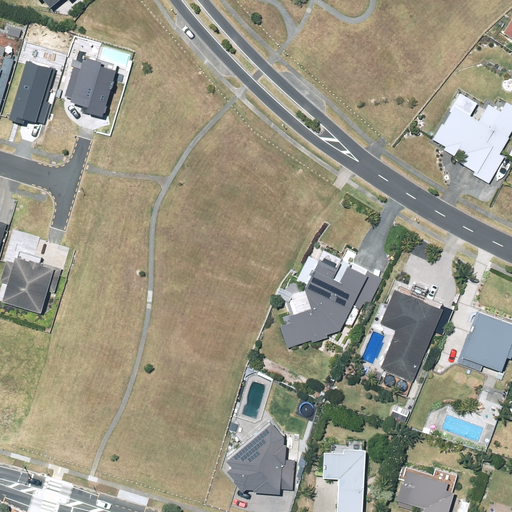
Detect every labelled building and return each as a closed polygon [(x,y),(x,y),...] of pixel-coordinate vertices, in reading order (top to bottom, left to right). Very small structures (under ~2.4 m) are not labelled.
[(35,0),(42,7),(46,4),(54,14),(69,2),(72,7),(80,0),(35,0)] [(480,58),(482,51),(474,49),(471,55),(480,58)] [(0,55),(0,119),(5,121),(22,62),(0,55)] [(500,157),(511,135),(511,110),(506,107),(500,116),(488,110),(478,127),(453,113),(444,130),(441,129),(433,144),(446,151),(444,155),(454,160),(456,157),(459,159),(455,165),(477,178),(492,153),(500,157)] [(0,261),(10,228),(0,225),(0,261)] [(321,250),(305,280),(311,303),(290,311),(292,318),(280,322),(287,343),(342,326),(367,264),(341,252),(338,258),(321,250)] [(42,315),(59,273),(45,267),(47,262),(37,258),(35,263),(23,259),(20,267),(10,263),(2,281),(13,285),(6,301),(42,315)] [(380,366),(412,378),(442,305),(394,285),(380,320),(396,327),(380,366)] [(511,334),(511,318),(476,306),(457,360),(480,368),(483,360),(501,367),(506,352),(511,354),(511,349),(511,340),(510,339),(511,334)] [(0,370),(26,377),(33,351),(23,348),(25,342),(1,335),(4,325),(0,323),(0,370)] [(294,485),(299,435),(284,433),(284,427),(272,415),(228,452),(227,467),(245,484),(246,481),(253,482),(252,485),(280,488),(280,484),(294,485)] [(361,511),(365,443),(343,442),(343,448),(323,447),(322,472),(339,473),(336,511),(361,511)] [(446,510),(454,487),(445,484),(447,476),(405,464),(396,495),(424,503),(422,510),(427,511),(442,511),(443,509),(446,510)] [(379,486),(377,496),(383,498),(386,488),(379,486)]
